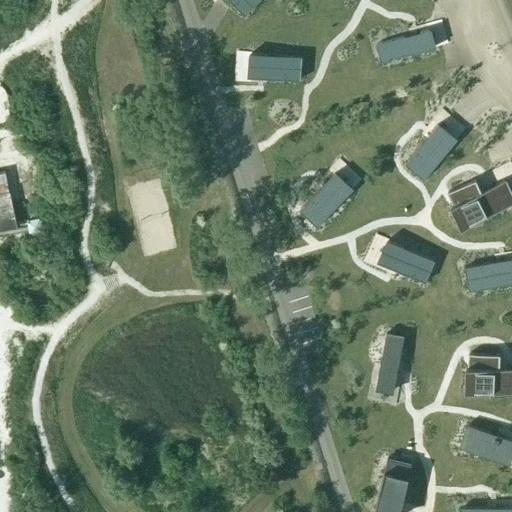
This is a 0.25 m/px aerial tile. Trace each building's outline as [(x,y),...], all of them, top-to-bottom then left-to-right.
[(408,77),(417,75),(413,57),(404,59),(408,77)] [(331,75),(312,79),(315,92),(334,88),(331,75)] [(264,97),(251,97),(252,117),(265,117),(264,97)] [(511,202),(511,193),(506,179),(457,199),(466,221),(511,202)] [(0,215),(13,212),(9,192),(0,193),(0,215)] [(42,213),(28,216),(32,233),(46,230),(42,213)] [(0,234),(18,232),(16,221),(0,224),(0,234)] [(511,365),(474,366),(474,390),(511,389),(511,365)] [(386,458),(374,509),(383,511),(397,511),(410,463),(386,458)]
